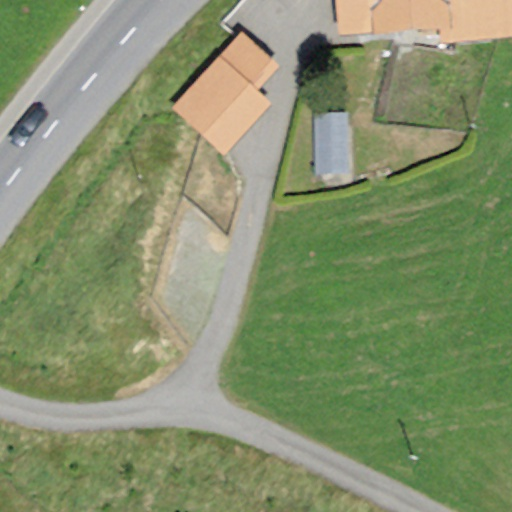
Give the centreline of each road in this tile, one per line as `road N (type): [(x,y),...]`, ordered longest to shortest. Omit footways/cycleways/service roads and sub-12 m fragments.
road 1 (residential): [(432,511),(188,406),(82,419),(0,403)]
road 2 (secondary): [(161,0),(0,195)]
